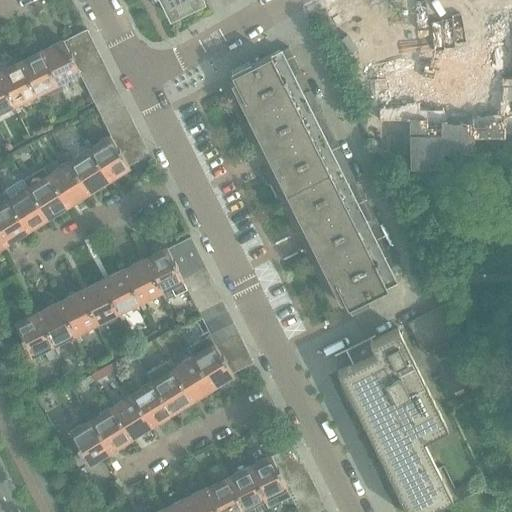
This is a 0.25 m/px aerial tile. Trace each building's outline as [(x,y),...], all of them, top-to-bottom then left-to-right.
[(198,0),(161,0),(169,15),(198,0)] [(511,0),(442,0),(442,120),(511,120),(511,0)] [(96,49),(86,30),(64,40),(74,61),(96,49)] [(79,72),(74,61),(64,40),(63,41),(63,40),(40,51),(56,84),(60,92),(64,90),(60,82),(79,72)] [(346,163),(301,72),(300,73),(288,48),(281,51),(281,50),(230,75),(289,192),(346,163)] [(79,72),(102,60),(96,49),(74,61),(79,72)] [(56,84),(40,51),(19,62),(35,95),(39,103),(42,101),(39,93),(56,84)] [(84,82),(107,70),(102,60),(79,72),(84,82)] [(35,95),(19,62),(0,71),(0,77),(13,105),(17,114),(21,112),(17,104),(35,95)] [(116,89),(107,70),(84,82),(93,101),(116,89)] [(0,112),(13,105),(0,77),(0,112)] [(129,114),(127,110),(119,96),(96,107),(105,126),(129,114)] [(111,137),(134,125),(129,114),(105,126),(110,136),(111,137)] [(117,148),(140,136),(134,125),(111,137),(117,148)] [(129,167),(128,165),(117,148),(111,137),(110,136),(92,147),(86,139),(83,141),(88,149),(108,180),(129,167)] [(149,155),(140,136),(117,148),(128,165),(149,155)] [(108,180),(88,149),(71,159),(66,151),(63,153),(68,162),(87,193),(108,180)] [(87,193),(68,162),(51,172),(46,164),(42,166),(47,174),(67,205),(87,193)] [(398,264),(356,181),(355,181),(346,163),(289,192),(346,308),(397,283),(389,268),(398,264)] [(42,166),(22,179),(27,187),(46,218),(67,205),(47,174),(42,166)] [(46,218),(27,187),(10,198),(5,189),(1,192),(6,200),(26,231),(46,218)] [(26,231),(6,200),(0,203),(0,233),(6,243),(26,231)] [(177,267),(200,256),(195,246),(190,237),(179,243),(178,243),(167,249),(177,267)] [(166,247),(144,259),(159,291),(164,300),(187,289),(182,279),(177,267),(167,249),(166,247)] [(182,279),(205,267),(200,256),(177,267),(182,279)] [(159,291),(144,259),(123,269),(138,302),(142,310),(146,308),(142,300),(159,291)] [(187,290),(211,278),(205,267),(182,279),(187,289),(187,290)] [(138,302),(123,269),(101,280),(117,313),(121,321),(125,319),(121,311),(138,302)] [(220,297),(211,278),(187,290),(197,308),(220,297)] [(117,313),(101,280),(80,291),(96,323),(100,331),(103,329),(99,321),(117,313)] [(96,323),(80,291),(58,301),(73,334),(77,342),(81,340),(77,332),(96,323)] [(73,334),(58,301),(36,312),(58,356),(60,351),(56,343),(73,334)] [(232,322),(223,303),(200,315),(209,334),(232,322)] [(423,353),(463,334),(447,303),(408,323),(423,353)] [(58,356),(36,312),(14,323),(21,337),(19,337),(23,343),(24,343),(30,356),(43,349),(48,361),(49,362),(57,359),(58,356)] [(214,344),(238,333),(232,322),(209,334),(213,343),(214,344)] [(446,427),(397,327),(353,349),(358,360),(336,371),(405,511),(418,511),(449,497),(421,439),(446,427)] [(221,355),(243,344),(238,333),(214,344),(221,355)] [(221,355),(214,344),(213,343),(196,355),(191,347),(187,349),(192,357),(212,387),(233,374),(232,373),(221,355)] [(253,362),(243,344),(221,355),(232,373),(253,362)] [(212,387),(192,357),(175,367),(170,360),(166,362),(171,370),(191,400),(212,387)] [(191,400),(171,370),(156,379),(151,372),(147,374),(151,382),(171,413),(191,400)] [(171,413),(151,382),(135,392),(130,385),(126,387),(131,395),(150,425),(171,413)] [(150,425),(131,395),(114,405),(110,397),(106,400),(110,407),(130,438),(150,425)] [(130,438),(110,407),(93,418),(88,410),(85,412),(109,451),(130,438)] [(109,451),(85,412),(82,414),(86,422),(69,433),(77,446),(76,447),(79,452),(80,452),(88,464),(109,451)] [(294,445),(271,456),(280,475),(303,463),(294,445)] [(269,455),(248,466),(263,499),(267,507),(271,505),(267,497),(286,488),(285,485),(280,475),(271,456),(270,455),(269,455)] [(303,463),(280,475),(285,485),(308,474),(303,463)] [(227,477),(226,477),(243,511),(247,511),(245,508),(263,499),(248,466),(227,477)] [(308,474),(285,485),(286,488),(291,496),(314,485),(308,474)] [(243,511),(226,477),(204,488),(216,511),(243,511)] [(97,482),(88,487),(95,498),(103,493),(97,482)] [(314,485),(291,496),(298,511),(307,511),(323,504),(314,485)] [(216,511),(204,488),(183,499),(189,511),(216,511)] [(189,511),(183,499),(161,509),(162,511),(189,511)]
